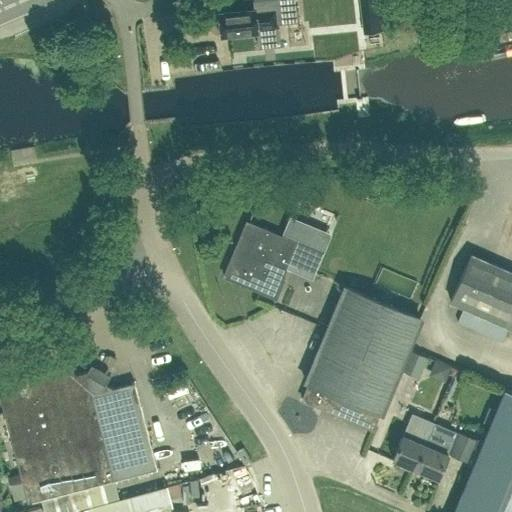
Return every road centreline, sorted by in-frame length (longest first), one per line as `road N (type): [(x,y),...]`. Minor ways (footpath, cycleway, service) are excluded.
road 1 (unclassified): [(154,256),(141,185),(199,165),(264,154),(511,151)]
road 2 (unclassified): [(307,511),(252,395),(212,351),(154,256)]
road 3 (unclassified): [(0,332),(74,309),(154,256)]
